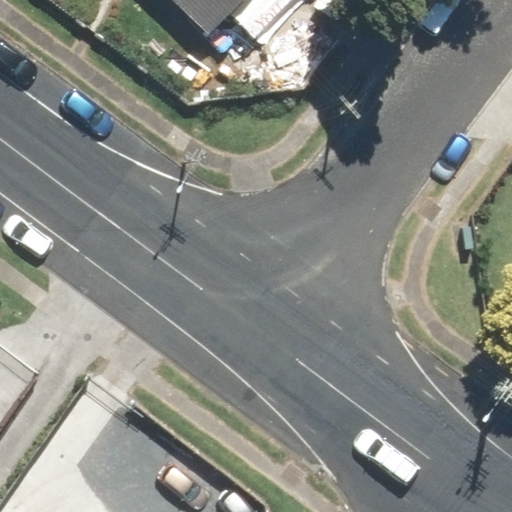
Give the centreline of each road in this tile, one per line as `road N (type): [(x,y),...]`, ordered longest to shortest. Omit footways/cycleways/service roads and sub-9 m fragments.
road 1 (residential): [(502,0),(257,327)]
road 2 (secondary): [(0,132),(257,327)]
road 3 (secondary): [(257,327),(503,507)]
